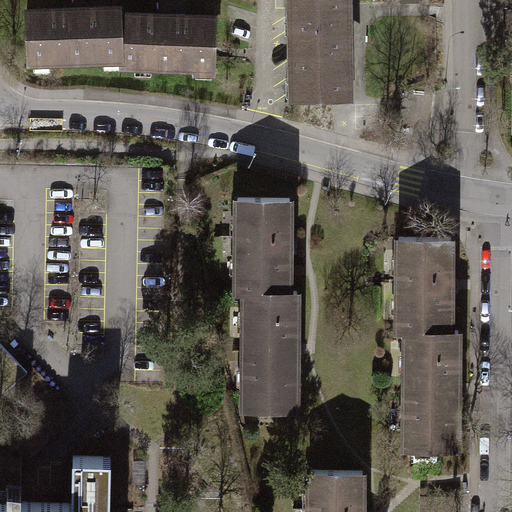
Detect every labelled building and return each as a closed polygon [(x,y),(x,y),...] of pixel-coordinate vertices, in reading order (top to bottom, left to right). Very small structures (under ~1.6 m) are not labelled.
[(292,0),(294,96),(348,95),(346,0),(292,0)] [(118,7),(24,7),(24,55),(118,55),(118,13),(118,7)] [(118,55),(118,62),(209,63),(209,13),(118,13),(118,55)] [(284,196),(234,195),(233,290),(240,290),(283,290),(284,196)] [(446,234),(396,234),(395,329),(401,329),(445,329),(446,234)] [(240,290),(239,408),(292,408),(294,291),(283,290),(240,290)] [(401,329),(400,446),(454,446),(455,329),(445,329),(401,329)] [(0,394),(24,372),(0,347),(0,394)] [(0,511),(106,511),(107,456),(68,455),(67,503),(19,502),(20,484),(3,484),(3,492),(0,491),(0,511)] [(356,511),(357,468),(307,468),(306,511),(356,511)] [(452,511),(452,496),(415,496),(414,511),(452,511)]
